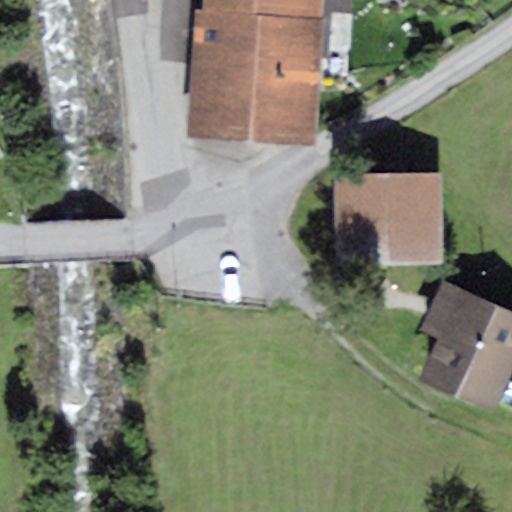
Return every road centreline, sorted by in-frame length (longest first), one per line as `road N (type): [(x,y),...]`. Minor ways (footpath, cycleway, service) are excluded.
road 1 (residential): [(147,235),(242,195),(511,32)]
road 2 (track): [(226,203),(346,338),(410,392),(511,438)]
road 3 (residential): [(147,235),(124,0)]
road 4 (residential): [(0,244),(147,235)]
